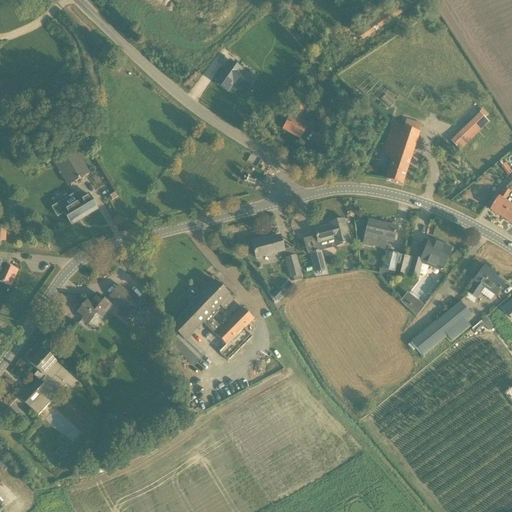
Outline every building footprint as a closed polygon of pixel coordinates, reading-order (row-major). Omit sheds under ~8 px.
[(409,0),(402,0),(355,33),(361,40),(413,5),(409,0)] [(242,71),(229,62),(214,83),(227,92),(233,84),(246,94),(255,81),(242,71)] [(292,112),(282,130),(299,140),(307,126),(298,120),(312,96),(295,87),(284,108),(292,112)] [(333,139),(362,101),(353,93),(324,131),(333,139)] [(333,112),(328,109),(325,107),(319,115),(322,117),(327,120),(333,112)] [(480,113),(450,141),(460,150),(489,122),(480,113)] [(393,158),(385,180),(401,185),(421,125),(406,120),(403,128),(393,124),(383,155),(393,158)] [(68,186),(89,174),(77,153),(56,165),(68,186)] [(502,166),(509,175),(511,173),(511,171),(506,163),(502,166)] [(248,183),(254,185),(254,184),(255,184),(254,184),(255,181),(256,181),(256,180),(250,178),(250,177),(249,177),(246,176),(245,176),(244,176),(242,181),(244,181),(243,182),(244,182),(247,183),(248,183)] [(492,211),(503,218),(511,204),(511,185),(510,184),(506,189),(492,211)] [(111,201),(118,197),(115,193),(109,196),(111,201)] [(71,225),(81,219),(97,210),(88,195),(82,199),(77,201),(73,195),(64,200),(52,208),(57,217),(64,213),(71,225)] [(3,215),(15,216),(16,201),(4,200),(3,215)] [(511,204),(503,218),(511,223),(511,204)] [(314,230),(318,244),(333,240),(335,247),(350,243),(343,219),(334,222),(335,224),(314,230)] [(376,239),(392,243),(396,227),(368,221),(365,236),(363,244),(374,246),(376,239)] [(283,251),(283,250),(280,237),(260,242),(260,240),(251,242),(256,259),(283,251)] [(420,260),(412,258),(407,277),(417,280),(421,263),(428,266),(431,259),(445,265),(445,264),(448,265),(451,266),(454,259),(448,256),(451,249),(443,246),(443,247),(428,241),(422,255),(420,260)] [(315,273),(325,270),(320,251),(310,253),(315,273)] [(456,251),(454,256),(460,259),(463,254),(456,251)] [(386,252),(382,269),(391,271),(394,272),(396,264),(398,254),(386,252)] [(285,256),(291,278),(293,278),(300,276),(294,254),(285,256)] [(402,265),(399,275),(407,277),(412,258),(404,256),(402,265)] [(0,261),(0,283),(10,288),(18,271),(3,265),(4,263),(0,261)] [(495,296),(504,284),(494,276),(495,274),(484,267),(474,281),(476,282),(468,293),(476,299),(484,288),(495,296)] [(170,327),(178,335),(169,345),(198,371),(204,365),(199,360),(202,358),(185,341),(219,305),(224,310),(233,300),(229,296),(214,282),(170,327)] [(145,309),(134,299),(126,293),(118,286),(110,296),(118,303),(125,309),(119,317),(131,326),(145,309)] [(271,296),(277,302),(285,294),(279,287),(271,296)] [(476,299),(468,293),(465,298),(473,303),(476,299)] [(111,307),(104,301),(96,294),(88,303),(86,302),(78,313),(74,318),(80,322),(82,320),(88,325),(97,314),(102,319),(111,307)] [(424,306),(416,299),(407,310),(415,317),(424,306)] [(511,299),(503,307),(508,313),(511,318),(511,299)] [(470,327),(465,322),(472,316),(460,302),(411,343),(422,357),(447,337),(452,342),(470,327)] [(242,308),(222,328),(213,320),(206,326),(215,335),(226,346),(219,353),(228,361),(252,337),(244,329),(253,320),(242,308)] [(493,328),(486,318),(481,321),(488,331),(493,328)] [(44,376),(45,377),(40,382),(38,380),(21,400),(38,415),(50,402),(47,398),(69,375),(42,350),(29,363),(38,371),(43,376),(44,376)] [(241,380),(242,384),(211,397),(219,418),(259,401),(249,377),(241,380)] [(260,492),(341,460),(325,420),(313,425),(311,419),(319,416),(308,387),(176,439),(190,475),(245,453),(260,492)] [(180,417),(171,402),(157,411),(166,425),(180,417)] [(68,451),(65,448),(64,450),(60,446),(55,452),(62,458),(68,451)] [(0,481),(16,498),(26,488),(0,461),(0,481)]
